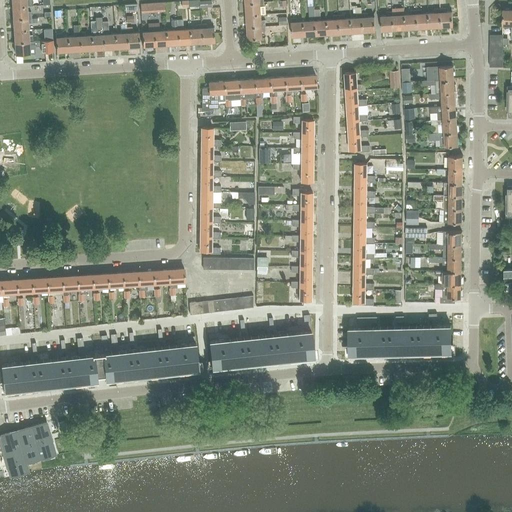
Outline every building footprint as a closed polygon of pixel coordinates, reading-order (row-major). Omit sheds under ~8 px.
[(246,15),(261,14),(260,8),(264,8),(263,2),(245,3),(246,15)] [(13,18),(31,17),(31,12),(27,12),(27,6),(12,7),(13,18)] [(361,13),(361,10),(361,7),(355,7),(356,17),(350,18),(351,32),(363,31),(362,13),(361,13)] [(429,27),(441,26),(440,8),(434,8),(434,12),(428,13),(429,27)] [(440,8),(441,26),(453,25),(452,11),(445,12),(445,8),(440,8)] [(429,27),(428,13),(422,13),(421,9),(416,10),(417,28),(429,27)] [(511,39),(511,9),(503,9),(503,25),(511,25),(511,39)] [(405,28),(417,28),(416,10),(410,10),(411,14),(404,14),(405,28)] [(381,30),(393,29),(392,11),(385,12),(385,16),(380,16),(381,30)] [(398,11),(392,11),(393,29),(405,28),(404,14),(398,15),(398,11)] [(374,16),(369,17),(368,17),(368,13),(362,13),(363,31),(375,30),(374,16)] [(265,26),(265,20),(261,20),(261,14),(246,15),(247,27),(265,26)] [(351,32),(350,18),(344,18),(344,14),(338,15),(339,33),(351,32)] [(328,33),(339,33),(338,15),(333,15),(333,19),(327,19),(328,33)] [(304,35),(316,34),(315,16),(309,17),(309,21),(303,21),(304,35)] [(328,33),(327,19),(321,20),(320,16),(315,16),(316,34),(328,33)] [(36,18),(31,18),(31,17),(13,18),(14,30),(28,29),(28,23),(31,23),(36,23),(36,18)] [(304,35),(303,21),(297,21),(297,18),(291,18),(291,22),(292,36),(304,35)] [(116,48),(115,34),(109,34),(108,30),(107,21),(102,22),(103,31),(104,48),(116,48)] [(92,49),(104,48),(103,31),(102,31),(101,24),(96,25),(96,31),(97,31),(97,35),(91,35),(92,49)] [(139,46),(139,32),(132,33),(132,29),(131,24),(126,24),(126,29),(127,47),(139,46)] [(190,43),(202,42),(201,24),(195,24),(195,28),(189,29),(190,43)] [(201,24),(202,42),(214,41),(213,27),(207,28),(207,24),(201,24)] [(68,51),(80,50),(79,32),(78,25),(73,25),(73,33),(74,37),(67,37),(68,51)] [(190,43),(189,29),(183,29),(183,25),(177,26),(178,43),(190,43)] [(166,44),(178,43),(177,26),(172,26),(172,30),(166,30),(166,44)] [(265,31),(265,26),(247,27),(248,39),(262,38),(262,32),(265,31)] [(142,46),(155,45),(154,27),(148,28),(148,31),(141,32),(142,46)] [(159,27),(154,27),(155,45),(166,44),(166,30),(160,31),(159,27)] [(28,29),(14,30),(15,42),(33,41),(32,35),(28,35),(28,29)] [(50,30),(41,29),(41,38),(49,38),(50,30)] [(116,48),(127,47),(126,29),(121,29),(121,33),(115,34),(116,48)] [(92,49),(91,35),(85,36),(85,32),(79,32),(80,50),(92,49)] [(68,51),(67,37),(61,37),(61,34),(55,34),(56,38),(55,38),(56,52),(68,51)] [(52,40),(41,41),(41,46),(41,53),(53,52),(52,40)] [(33,47),(36,47),(41,46),(41,41),(38,41),(35,41),(33,41),(15,42),(15,54),(33,53),(33,47)] [(453,65),(427,67),(428,80),(441,79),(454,78),(453,65)] [(357,87),(357,90),(365,89),(365,84),(357,84),(356,71),(345,72),(346,88),(357,87)] [(391,87),(399,87),(398,71),(390,71),(391,87)] [(299,75),(300,87),(305,87),(316,86),(315,74),(299,75)] [(290,88),(300,87),(299,75),(284,76),(285,88),(285,95),(286,102),(291,101),(290,94),(290,88)] [(276,89),(285,88),(284,76),(269,77),(270,89),(271,103),(276,102),(275,96),(276,96),(276,89)] [(256,104),(260,103),(260,96),(260,90),(270,89),(269,77),(254,78),(255,90),(255,98),(256,104)] [(255,98),(255,90),(254,78),(239,79),(240,91),(240,105),(245,104),(245,99),(255,98)] [(456,84),(454,84),(454,78),(441,79),(428,80),(421,80),(422,85),(436,85),(436,93),(456,92),(456,84)] [(232,92),(240,91),(239,79),(224,80),(224,93),(225,106),(230,105),(230,98),(232,98),(232,92)] [(217,93),(224,93),(224,80),(208,81),(209,87),(202,88),(204,107),(218,108),(217,93)] [(358,99),(357,90),(357,87),(346,88),(347,103),(358,102),(358,105),(366,104),(366,99),(358,99)] [(442,106),(455,105),(457,105),(456,92),(436,93),(429,93),(430,98),(437,98),(442,98),(442,106)] [(359,114),(358,105),(358,102),(347,103),(348,118),(359,118),(359,120),(367,120),(367,115),(359,114)] [(438,119),(456,118),(455,105),(442,106),(430,106),(430,113),(437,112),(438,119)] [(415,118),(414,108),(403,109),(404,119),(415,118)] [(302,118),(302,117),(302,116),(302,117),(293,117),(293,121),(301,122),(301,132),(301,134),(313,134),(313,119),(302,118)] [(360,130),(359,120),(359,118),(348,118),(349,134),(360,133),(360,136),(372,135),(372,130),(360,130)] [(444,132),(457,131),(456,118),(438,119),(431,120),(431,124),(438,124),(438,125),(443,125),(444,132)] [(229,122),(229,130),(245,130),(245,121),(229,122)] [(212,142),(212,145),(220,145),(221,139),(212,139),(213,127),(201,127),(201,142),(212,142)] [(445,146),(458,145),(457,131),(444,132),(439,133),(439,132),(432,133),(428,133),(429,140),(439,140),(440,146),(445,146)] [(301,134),(301,132),(293,132),(293,137),(301,138),(301,147),(301,150),(312,150),(313,134),(301,134)] [(361,145),(360,136),(360,133),(349,134),(350,149),(361,149),(361,151),(370,150),(369,145),(361,145)] [(212,155),(212,145),(212,142),(201,142),(201,158),(212,158),(212,160),(220,161),(220,155),(212,155)] [(301,150),(301,147),(293,147),(293,152),(301,153),(301,163),(301,165),(312,165),(312,150),(301,150)] [(270,163),(270,148),(259,148),(259,163),(270,163)] [(462,169),(462,155),(449,155),(449,169),(462,169)] [(212,170),(212,160),(212,158),(201,158),(201,173),(212,173),(212,176),(220,176),(220,170),(212,170)] [(301,165),(301,163),(293,163),(293,168),(301,168),(301,181),(312,181),(312,165),(301,165)] [(367,178),(367,181),(375,181),(375,176),(367,175),(367,163),(355,163),(355,178),(367,178)] [(462,182),(462,169),(449,169),(449,182),(462,182)] [(212,186),(212,176),(212,173),(201,173),(200,188),(212,188),(212,191),(220,191),(220,186),(212,186)] [(366,191),(367,181),(367,178),(355,178),(355,193),(366,193),(366,197),(374,197),(375,192),(366,191)] [(462,195),(462,182),(449,182),(444,182),(437,181),(437,186),(444,187),(443,195),(449,195),(462,195)] [(273,195),(274,187),(257,186),(257,194),(273,195)] [(211,201),(212,191),(212,188),(200,188),(200,204),(211,204),(211,206),(219,207),(220,201),(211,201)] [(300,206),(312,207),(312,191),(301,191),(301,188),(301,189),(292,188),(292,194),(300,194),(300,204),(300,206)] [(254,192),(237,192),(237,198),(242,198),(248,204),(254,204),(254,192)] [(366,206),(366,197),(366,193),(355,193),(355,209),(366,209),(366,212),(374,212),(384,213),(384,207),(374,207),(366,206)] [(462,208),(462,195),(449,195),(443,195),(437,195),(434,195),(433,200),(443,200),(443,208),(449,208),(462,208)] [(406,207),(417,207),(417,199),(406,199),(406,207)] [(211,216),(211,206),(211,204),(200,204),(200,219),(211,219),(211,222),(219,222),(219,217),(211,216)] [(300,222),(311,222),(312,207),(300,206),(300,204),(292,204),(292,205),(285,204),(285,209),(292,210),(292,209),(300,210),(300,220),(300,222)] [(443,208),(443,222),(462,222),(462,208),(449,208),(443,208)] [(366,221),(366,212),(366,209),(355,209),(355,224),(366,224),(366,227),(374,227),(374,222),(366,221)] [(407,210),(406,224),(419,224),(419,210),(407,210)] [(211,232),(211,222),(211,219),(200,219),(200,234),(211,235),(211,237),(219,237),(219,232),(211,232)] [(311,222),(300,222),(300,220),(292,219),(292,224),(300,225),(300,235),(300,237),(311,238),(311,222)] [(366,237),(366,227),(366,224),(355,224),(354,240),(366,240),(366,243),(374,243),(374,238),(366,237)] [(427,236),(427,228),(427,227),(406,227),(406,236),(427,236)] [(448,244),(461,244),(462,231),(448,231),(443,231),(443,244),(448,244)] [(211,247),(211,237),(211,235),(200,234),(200,250),(210,250),(210,253),(211,253),(211,252),(219,252),(219,248),(211,247)] [(300,237),(300,235),(292,235),(292,236),(284,236),(284,240),(296,241),(300,242),(300,250),(300,253),(311,253),(311,238),(300,237)] [(366,252),(366,243),(366,240),(354,240),(354,255),(366,255),(365,258),(374,258),(374,253),(366,252)] [(443,257),(448,257),(461,257),(461,244),(448,244),(443,244),(436,244),(429,244),(429,249),(436,249),(443,249),(443,257)] [(300,253),(300,250),(292,250),(292,255),(300,256),(300,266),(299,268),(311,268),(311,253),(300,253)] [(365,267),(365,258),(366,255),(354,255),(354,270),(365,271),(365,273),(374,274),(374,268),(365,267)] [(267,265),(268,256),(257,256),(256,265),(267,265)] [(436,257),(429,257),(429,262),(436,262),(443,262),(442,270),(443,270),(448,271),(461,271),(461,257),(448,257),(443,257),(436,257)] [(267,275),(267,265),(256,265),(256,274),(267,275)] [(299,268),(300,266),(291,265),(291,271),(299,271),(299,281),(299,283),(311,284),(311,268),(299,268)] [(185,280),(184,268),(168,269),(169,281),(169,287),(170,294),(175,294),(174,287),(176,287),(176,281),(185,280)] [(154,282),(169,281),(168,269),(153,270),(154,282)] [(146,283),(154,282),(153,270),(138,271),(139,283),(138,283),(139,290),(140,296),(144,296),(144,290),(146,290),(146,283)] [(365,283),(365,273),(365,271),(354,270),(354,286),(365,286),(365,289),(373,289),(373,284),(365,283)] [(442,275),(442,283),(443,283),(461,284),(461,271),(448,271),(443,270),(442,270),(436,270),(436,275),(442,275)] [(139,283),(138,271),(123,272),(123,284),(138,283),(139,283)] [(108,285),(123,284),(123,272),(107,273),(108,285)] [(97,286),(108,285),(107,273),(92,274),(93,286),(93,292),(94,299),(99,299),(98,292),(97,286)] [(93,286),(92,274),(77,275),(78,287),(78,294),(79,300),(84,300),(83,294),(85,294),(85,287),(93,286)] [(66,288),(78,287),(77,275),(62,276),(63,288),(63,295),(64,302),(68,301),(68,294),(67,294),(67,293),(66,293),(66,288)] [(47,289),(63,288),(62,276),(47,277),(47,289)] [(32,290),(47,289),(47,277),(32,278),(32,290)] [(17,291),(32,290),(32,278),(16,279),(17,291)] [(8,292),(17,291),(16,279),(1,280),(2,292),(3,306),(8,305),(8,298),(8,292)] [(299,283),(299,281),(291,281),(291,286),(299,287),(299,306),(303,306),(303,299),(310,299),(311,284),(299,283)] [(461,297),(461,284),(443,283),(442,283),(436,283),(435,288),(442,288),(442,297),(440,297),(440,302),(454,303),(455,297),(461,297)] [(365,298),(365,289),(365,286),(354,286),(354,302),(364,302),(364,304),(373,304),(373,299),(365,298)] [(349,327),(349,354),(366,353),(366,351),(369,351),(373,351),(373,353),(451,351),(451,325),(435,325),(435,329),(365,331),(365,327),(349,327)] [(209,341),(212,367),(290,359),(290,356),(294,356),(297,356),(297,358),(313,357),(311,330),(295,332),(295,336),(225,343),(225,339),(209,341)] [(1,364),(4,391),(97,380),(96,375),(102,375),(105,374),(106,379),(121,378),(198,369),(195,343),(179,344),(180,348),(138,353),(137,349),(118,351),(114,352),(82,355),(78,356),(59,358),(60,362),(18,367),(17,363),(1,364)] [(26,461),(39,457),(55,453),(46,422),(0,434),(0,441),(9,475),(28,470),(26,461)] [(76,430),(70,432),(73,440),(73,441),(79,439),(76,430)]
